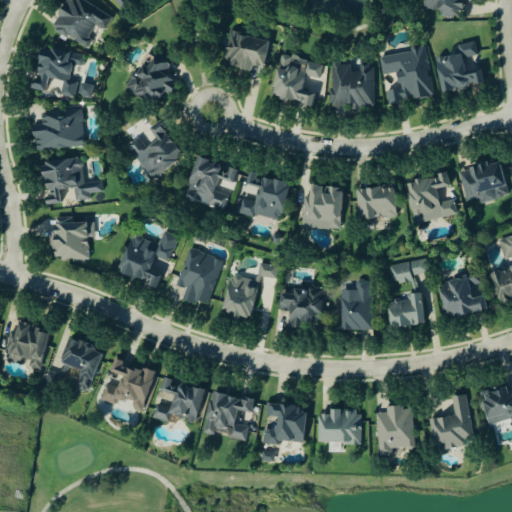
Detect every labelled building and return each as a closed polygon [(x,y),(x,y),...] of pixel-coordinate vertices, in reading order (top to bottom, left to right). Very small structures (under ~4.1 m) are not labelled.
[(77,0),(65,0),(50,29),(83,47),(94,27),(102,31),(110,18),(77,0)] [(111,0),(119,9),(129,0),(111,0)] [(422,0),(422,15),(459,15),(459,0),(422,0)] [(267,41),(228,32),(220,66),(250,72),(251,67),(261,69),(267,41)] [(72,99),(76,81),(69,79),(72,66),(80,68),(83,57),(40,47),(30,88),(45,91),(47,80),(55,81),(52,94),(72,99)] [(440,93),(481,85),(478,66),(466,69),(465,60),(476,58),(474,47),(433,54),(440,93)] [(387,103),(430,97),(423,48),(378,55),(382,76),(394,74),(396,88),(385,90),(387,103)] [(124,89),(152,105),(160,92),(167,96),(175,83),(162,75),(169,64),(147,51),(124,89)] [(270,98),(308,105),(312,87),(305,86),(306,79),(316,81),(319,66),(278,57),(270,98)] [(371,108),(371,64),(330,64),(329,108),(371,108)] [(81,148),(79,113),(39,115),(40,126),(32,127),(33,151),(81,148)] [(126,149),(136,161),(141,157),(150,168),(143,173),(150,181),(183,156),(158,124),(126,149)] [(57,191),(72,189),(73,202),(87,200),(81,157),(39,163),(45,206),(59,204),(57,191)] [(191,200),(222,210),(228,191),(229,191),(235,170),(195,157),(184,191),(194,194),(191,200)] [(457,171),(465,202),(477,199),(478,203),(506,197),(497,161),(457,171)] [(246,173),(237,213),(278,222),(287,182),(246,173)] [(413,224),(454,217),(446,174),(405,182),(413,224)] [(301,227),(338,229),(340,187),(304,185),(301,227)] [(392,186),(353,189),(356,221),(394,218),(392,186)] [(86,261),(86,223),(50,223),(51,261),(86,261)] [(130,235),(116,273),(155,288),(160,275),(150,271),(154,259),(167,263),(176,238),(161,232),(156,245),(130,235)] [(502,260),(511,257),(511,237),(497,241),(502,260)] [(180,300),(205,308),(220,260),(189,250),(177,287),(184,288),(180,300)] [(388,268),(392,283),(427,276),(423,260),(388,268)] [(275,279),(278,267),(260,264),(257,276),(275,279)] [(499,304),(511,299),(511,265),(488,274),(499,304)] [(485,310),(476,273),(436,283),(445,319),(485,310)] [(229,276),(219,313),(246,320),(256,284),(229,276)] [(354,297),(337,297),(337,331),(369,331),(369,282),(354,282),(354,297)] [(301,329),(302,322),(319,322),(320,289),(289,288),(289,294),(278,293),(278,310),(287,310),(287,328),(301,329)] [(388,328),(422,325),(420,294),(405,295),(406,301),(386,302),(388,328)] [(38,370),(48,330),(12,321),(4,355),(28,361),(27,367),(38,370)] [(79,371),(74,388),(86,392),(100,350),(66,339),(58,364),(79,371)] [(153,372),(111,360),(100,398),(129,407),(129,410),(141,413),(153,372)] [(41,389),(52,394),(58,378),(47,374),(41,389)] [(201,389),(161,379),(151,420),(168,424),(169,418),(193,423),(201,389)] [(486,426),(509,420),(511,427),(511,426),(511,386),(479,394),(486,426)] [(244,441),(252,401),(210,392),(201,433),(244,441)] [(465,395),(450,397),(452,416),(428,419),(432,451),(471,447),(465,395)] [(262,442),(300,447),(305,409),(267,404),(262,442)] [(377,453),(413,451),(410,406),(384,408),(384,414),(374,415),(377,453)] [(316,444),(358,444),(358,411),(316,411),(316,444)] [(274,446),(262,445),(262,462),(273,462),(274,446)]
